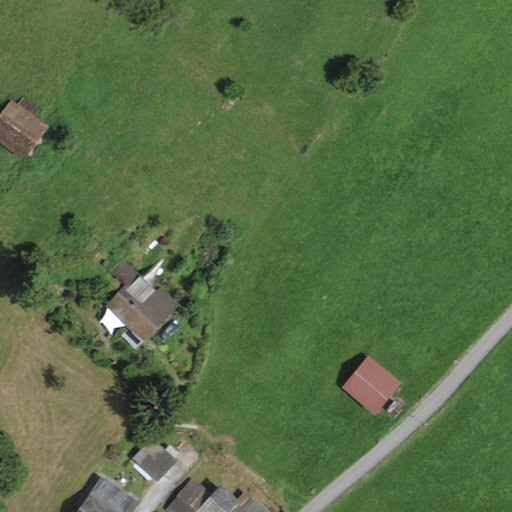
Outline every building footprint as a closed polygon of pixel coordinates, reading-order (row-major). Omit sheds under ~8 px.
[(10,103),(0,116),(0,140),(22,158),(44,128),(10,103)] [(138,279),(111,305),(143,338),(173,306),(160,293),(156,297),(138,279)] [(369,361),(344,388),(373,413),(397,384),(369,361)] [(152,440),(134,459),(155,479),(173,459),(152,440)] [(129,511),(135,505),(101,481),(80,511),(129,511)] [(192,482),(171,509),(175,511),(194,511),(208,494),(192,482)] [(264,511),(250,498),(240,509),(220,491),(199,511),(264,511)]
